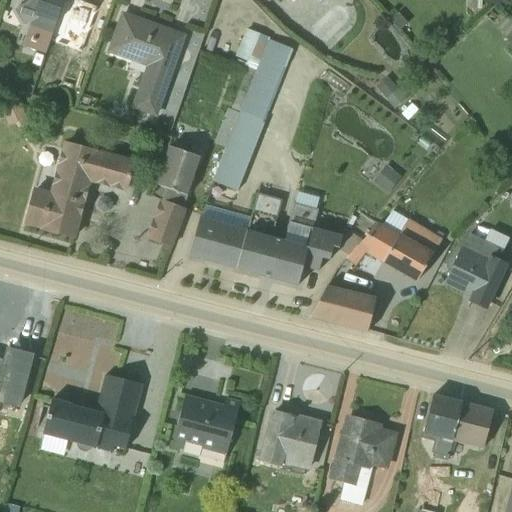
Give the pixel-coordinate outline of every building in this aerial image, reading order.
[(30,23),(21,47),(44,55),(63,0),(31,0),(13,11),(23,26),(30,23)] [(494,25),(511,41),(511,17),(506,12),(494,25)] [(182,37),(122,16),(108,55),(144,68),(129,109),(154,119),(182,37)] [(267,40),(267,38),(245,29),(233,57),(234,58),(256,66),(254,70),(223,149),(211,182),(236,191),(292,50),(291,49),(267,40)] [(223,149),(254,70),(246,67),(230,110),(226,109),(212,145),(223,149)] [(0,86),(5,88),(10,74),(1,72),(0,72),(0,86)] [(388,74),(375,84),(394,106),(406,96),(388,74)] [(0,106),(0,109),(8,127),(26,119),(18,99),(0,106)] [(126,194),(134,161),(133,161),(62,142),(49,192),(32,188),(21,227),(74,241),(90,184),(126,194)] [(200,158),(167,147),(153,185),(164,190),(161,200),(158,199),(143,239),(171,249),(186,209),(182,207),(200,158)] [(373,183),(391,192),(401,172),(383,163),(373,183)] [(292,204),(282,241),(270,238),(280,201),(255,194),(249,217),(235,270),(260,276),(271,279),(296,286),(302,267),(317,271),(320,260),(327,262),(332,247),(337,248),(342,231),(340,230),(328,227),(326,232),(312,229),(316,210),(315,210),(318,197),(298,192),(294,204),(292,204)] [(198,219),(188,257),(204,261),(205,260),(212,261),(226,211),(203,205),(199,219),(198,219)] [(249,217),(226,211),(212,261),(220,264),(220,265),(235,270),(249,217)] [(355,246),(344,260),(354,267),(364,254),(380,263),(380,264),(414,284),(441,240),(407,219),(397,234),(378,224),(358,247),(355,246)] [(506,240),(488,231),(483,241),(466,234),(440,290),(466,301),(485,310),(507,265),(497,260),(506,240)] [(326,286),(309,318),(365,333),(374,299),(326,286)] [(0,362),(0,404),(17,409),(30,357),(8,351),(7,351),(4,363),(0,362)] [(51,399),(41,435),(42,436),(39,449),(62,455),(66,442),(76,444),(76,445),(80,446),(79,451),(85,453),(86,448),(90,449),(90,448),(111,453),(113,447),(125,450),(141,385),(104,375),(94,412),(71,406),(71,404),(51,399)] [(171,447),(182,450),(182,452),(198,456),(200,450),(225,456),(239,402),(225,399),(223,406),(184,396),(170,447),(171,447)] [(420,431),(419,439),(432,442),(429,453),(433,454),(432,458),(445,461),(450,441),(482,449),(491,412),(431,397),(422,432),(420,431)] [(270,411),(257,462),(280,468),(281,465),(308,471),(320,421),(296,415),(295,417),(270,411)] [(387,471),(397,434),(380,429),(381,425),(344,415),(327,479),(327,480),(343,484),(339,500),(360,506),(371,467),(387,471)] [(511,511),(511,479),(502,511),(511,511)] [(434,511),(441,484),(427,481),(420,510),(417,509),(416,511),(434,511)]
